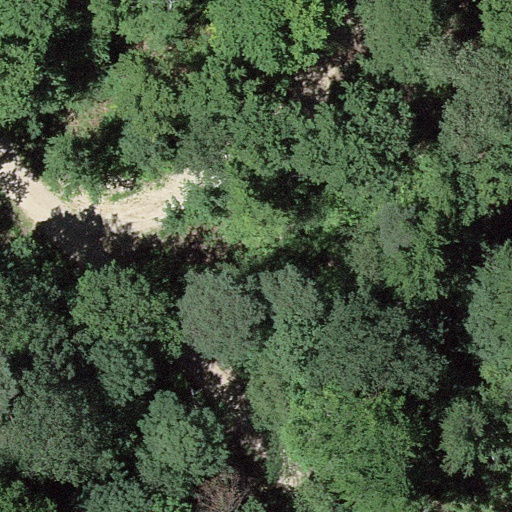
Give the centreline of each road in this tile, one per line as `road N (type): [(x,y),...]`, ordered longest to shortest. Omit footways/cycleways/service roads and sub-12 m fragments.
road 1 (track): [(110,270),(351,0)]
road 2 (track): [(333,511),(110,270)]
road 3 (track): [(0,144),(110,270)]
